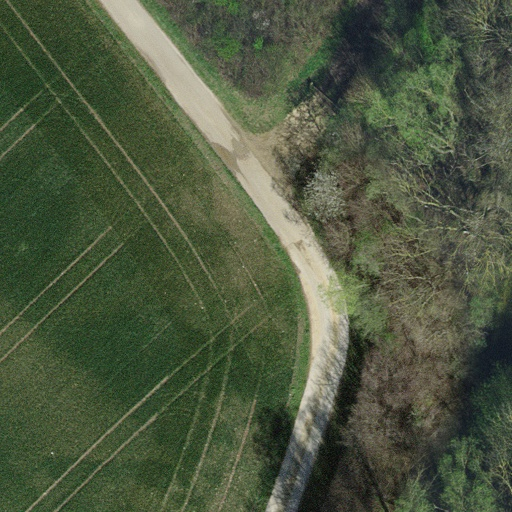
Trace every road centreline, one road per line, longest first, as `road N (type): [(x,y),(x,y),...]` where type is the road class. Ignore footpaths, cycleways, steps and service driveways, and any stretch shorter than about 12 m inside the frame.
road 1 (unclassified): [(94,0),(256,213),(320,375),(277,511)]
road 2 (track): [(232,182),(361,21),(368,0)]
